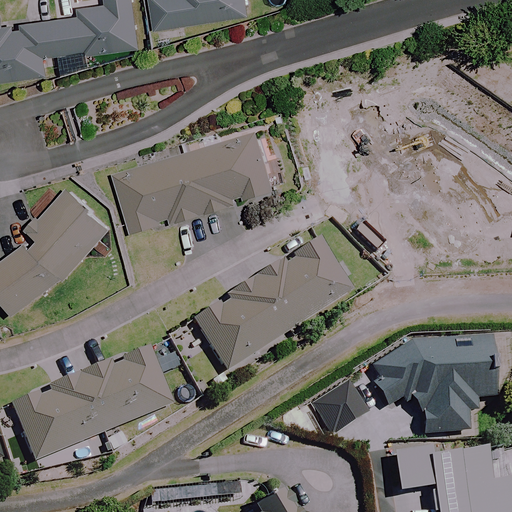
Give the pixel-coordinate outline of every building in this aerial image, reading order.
[(47,78),(44,58),(78,54),(79,57),(137,50),(130,0),(101,0),(102,5),(78,8),(79,18),(0,27),(0,84),(32,80),(47,78)] [(244,15),(241,0),(147,0),(152,31),(244,15)] [(127,238),(273,195),(255,135),(109,179),(127,238)] [(0,297),(17,320),(70,280),(110,233),(67,190),(23,234),(29,240),(0,261),(0,297)] [(347,293),(312,240),(188,324),(223,376),(347,293)] [(365,369),(372,379),(360,386),(383,422),(396,415),(414,415),(414,431),(422,431),(422,438),(462,438),(462,429),(473,429),(473,406),(487,406),(487,342),(403,342),(365,369)] [(169,409),(146,350),(5,406),(28,464),(169,409)] [(362,415),(342,386),(309,407),(329,437),(362,415)] [(503,511),(500,482),(482,484),(478,454),(443,458),(442,449),(386,456),(391,495),(427,491),(430,511),(503,511)] [(306,511),(294,486),(250,508),(252,511),(306,511)] [(147,494),(148,511),(149,511),(233,505),(232,487),(147,494)]
